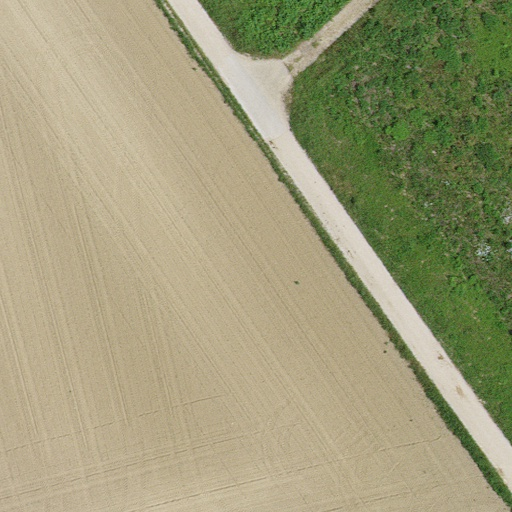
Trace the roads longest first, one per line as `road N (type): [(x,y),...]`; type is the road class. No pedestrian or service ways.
road 1 (track): [(182,0),(511,469)]
road 2 (track): [(252,100),(362,0)]
